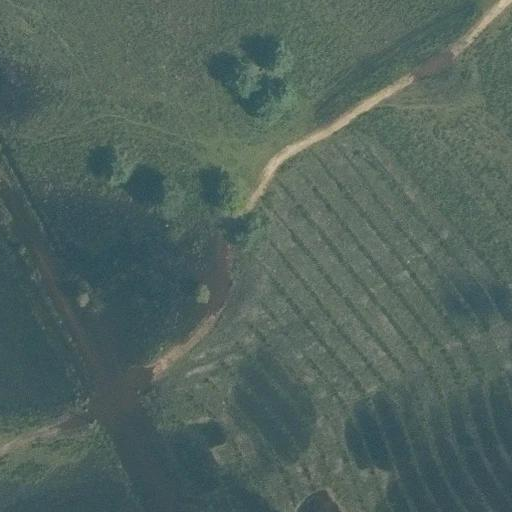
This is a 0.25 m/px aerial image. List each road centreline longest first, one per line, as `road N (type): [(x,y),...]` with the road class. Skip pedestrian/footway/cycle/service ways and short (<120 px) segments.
road 1 (track): [(0,186),(114,399)]
road 2 (track): [(114,399),(168,511)]
